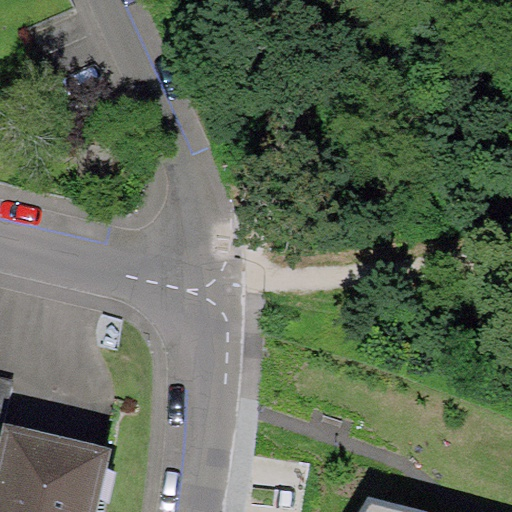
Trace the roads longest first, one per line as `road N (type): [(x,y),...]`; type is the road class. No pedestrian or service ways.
road 1 (track): [(511,265),(214,292),(290,173),(302,48),(290,0)]
road 2 (residential): [(110,0),(204,222),(214,292)]
road 3 (residential): [(199,511),(217,424),(214,292)]
road 4 (residential): [(0,242),(214,292)]
